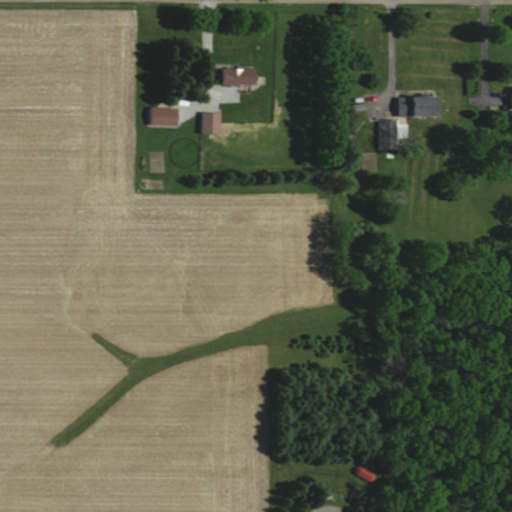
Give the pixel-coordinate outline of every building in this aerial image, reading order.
[(250,84),(250,68),(216,69),(217,85),(250,84)] [(393,118),(430,117),(429,97),(392,97),(393,118)] [(172,108),(145,108),(145,126),(172,127),(172,108)] [(196,133),(215,134),(215,113),(197,112),(196,133)] [(374,149),(392,150),(393,120),(375,120),(374,149)]
